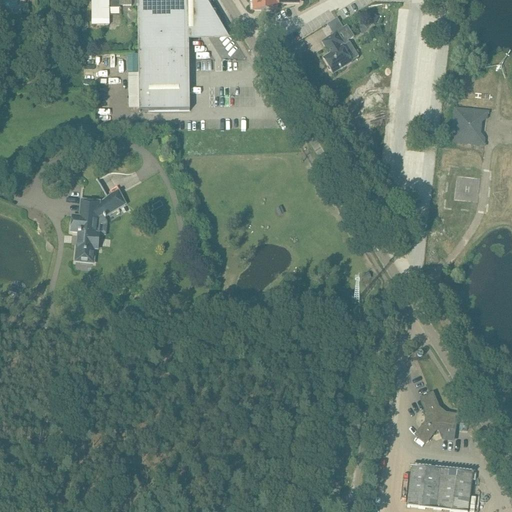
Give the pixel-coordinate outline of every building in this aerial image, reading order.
[(91,0),(92,26),(109,26),(109,9),(120,9),(120,6),(131,6),(131,0),(91,0)] [(137,0),(139,113),(189,112),(188,0),(137,0)] [(250,0),(250,10),(272,10),(272,4),(295,4),(295,0),(250,0)] [(332,75),(352,63),(341,47),(344,45),(337,34),(322,43),(327,52),(328,52),(330,55),(323,60),(332,75)] [(453,109),(450,144),(485,148),(485,145),(485,140),(481,135),(482,124),(487,120),(488,115),(489,115),(489,112),(453,109)] [(95,139),(95,127),(82,127),(82,139),(95,139)] [(73,218),(71,233),(78,234),(78,237),(81,237),(80,246),(77,245),(75,263),(85,264),(93,264),(94,250),(97,250),(99,235),(96,235),(97,221),(99,221),(127,206),(119,193),(109,199),(98,180),(83,189),(82,201),(80,213),(80,219),(73,218)] [(27,322),(20,323),(21,332),(28,332),(27,322)] [(442,442),(452,443),(455,418),(445,417),(437,411),(432,397),(422,400),(427,415),(426,425),(417,436),(425,443),(435,431),(437,430),(442,442)] [(473,474),(411,467),(411,468),(412,468),(407,508),(443,511),(467,511),(472,475),(473,475),(473,474)]
